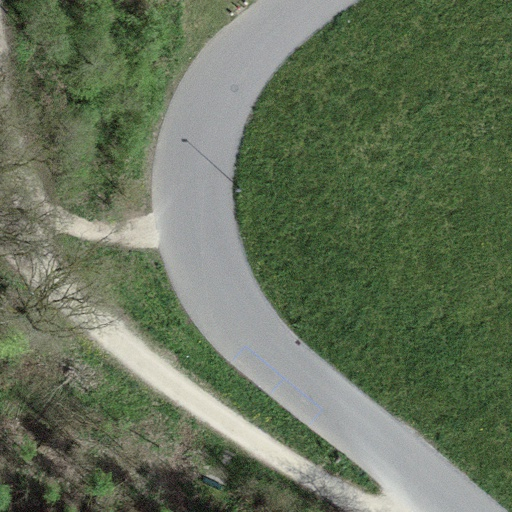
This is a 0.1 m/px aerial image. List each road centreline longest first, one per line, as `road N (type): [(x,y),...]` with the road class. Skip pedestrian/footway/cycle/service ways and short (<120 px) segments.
road 1 (residential): [(306,0),(249,50),(204,120),(194,158),(203,258),(240,321),(452,511)]
road 2 (track): [(389,511),(213,421),(90,311)]
road 3 (track): [(0,28),(29,203),(73,264),(90,311)]
